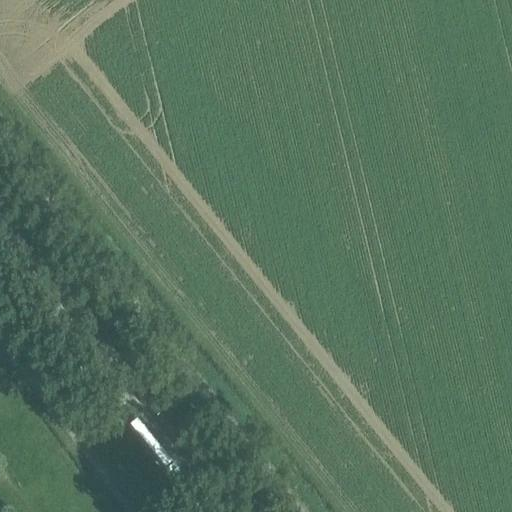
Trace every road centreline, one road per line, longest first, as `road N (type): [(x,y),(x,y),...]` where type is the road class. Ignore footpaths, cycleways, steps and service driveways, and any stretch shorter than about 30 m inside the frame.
road 1 (unclassified): [(0,141),(295,511)]
road 2 (secondary): [(209,511),(0,246)]
